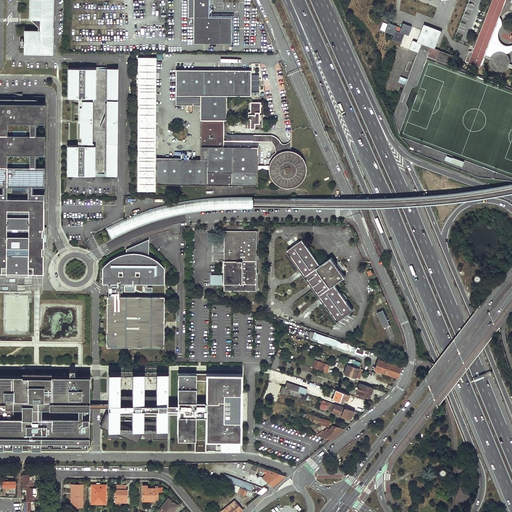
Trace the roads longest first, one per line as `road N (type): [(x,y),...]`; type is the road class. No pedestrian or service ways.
road 1 (motorway): [(287,0),(480,467),(472,511)]
road 2 (motorway): [(297,0),(511,500)]
road 3 (motorway): [(511,454),(354,83)]
road 4 (tertiary): [(356,213),(409,334),(411,359),(391,400),(303,476)]
road 5 (secondary): [(511,274),(338,495)]
road 6 (unclassified): [(356,213),(180,218),(87,260)]
road 7 (tertiary): [(262,0),(356,213)]
road 8 (unknown): [(345,251),(363,306),(344,329),(312,324),(275,300),(271,256)]
road 9 (secondary): [(386,452),(511,291)]
road 10 (residential): [(197,511),(155,474),(66,473),(58,479),(58,511)]
road 11 (motorway): [(511,410),(444,246)]
